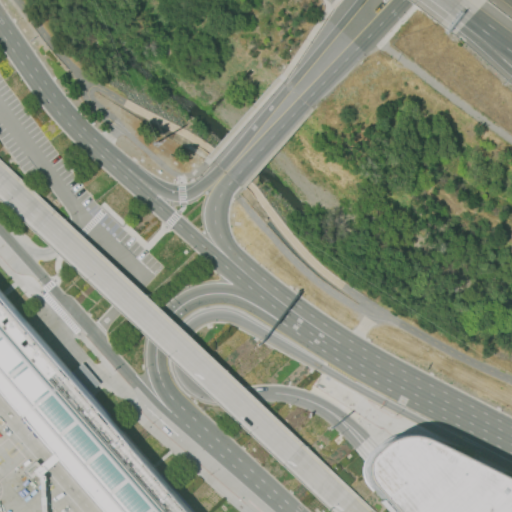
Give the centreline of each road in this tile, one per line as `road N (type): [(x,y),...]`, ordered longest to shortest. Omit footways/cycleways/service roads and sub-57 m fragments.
road 1 (secondary): [(511,452),(492,455),(267,337)]
road 2 (secondary): [(15,245),(165,412),(197,436)]
road 3 (secondary): [(0,181),(192,361)]
road 4 (secondary): [(267,337),(210,317),(187,329),(178,365),(186,382),(207,395),(279,395)]
road 5 (secondary): [(264,291),(201,295),(163,325),(159,378),(197,436)]
road 6 (secondary): [(192,361),(351,511)]
road 7 (secondary): [(511,442),(339,344)]
road 8 (secondary): [(124,171),(67,118),(0,24)]
road 9 (secondary): [(304,101),(402,0)]
